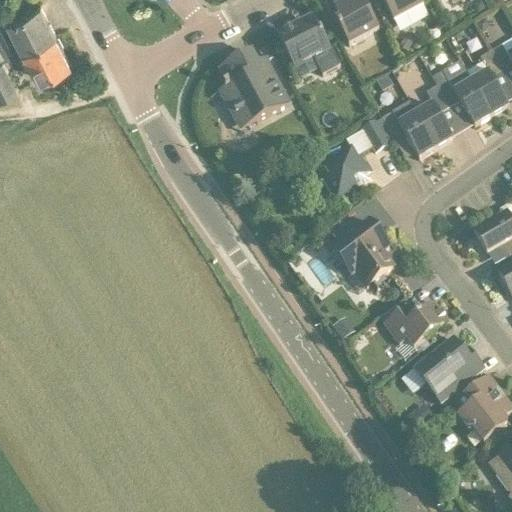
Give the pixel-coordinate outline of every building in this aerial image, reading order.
[(423,9),(418,0),(380,0),(380,1),(393,26),(423,9)] [(493,12),(501,7),(497,0),(487,0),(493,12)] [(379,33),(363,4),(348,12),(345,6),(334,12),(339,22),(335,25),(349,50),(379,33)] [(0,63),(3,62),(2,61),(8,58),(8,59),(24,52),(55,36),(40,6),(0,26),(0,44),(0,45),(0,44),(0,63)] [(481,37),(486,34),(488,27),(485,22),(475,27),(481,37)] [(328,53),(315,27),(299,36),(297,33),(279,42),(293,68),(310,59),(320,79),(338,69),(329,52),(328,53)] [(55,36),(24,52),(38,81),(70,65),(61,48),(63,47),(58,38),(57,38),(55,36)] [(511,59),(508,61),(501,50),(490,57),(502,79),(511,73),(511,59)] [(258,68),(252,57),(219,74),(228,91),(219,96),(241,135),(290,109),(266,63),(258,68)] [(493,85),(502,79),(490,57),(480,62),(488,77),(472,86),(471,86),(491,122),(509,112),(493,85)] [(3,62),(0,63),(0,100),(18,92),(17,91),(3,62)] [(471,86),(472,86),(465,74),(447,85),(442,76),(432,82),(437,91),(449,113),(460,107),(474,132),(491,122),(471,86)] [(388,79),(377,85),(383,96),(394,90),(388,79)] [(439,119),(449,113),(437,91),(426,97),(433,109),(417,118),(410,107),(409,108),(435,154),(454,144),(439,119)] [(419,164),(435,154),(409,108),(392,117),(381,123),(392,141),(394,145),(404,139),(419,164)] [(381,123),(377,126),(387,144),(392,141),(381,123)] [(375,157),(390,148),(376,124),(361,133),(375,157)] [(357,162),(351,152),(338,159),(336,156),(320,166),(329,181),(324,184),(337,206),(358,194),(353,185),(371,174),(363,159),(357,162)] [(288,173),(280,157),(261,168),(269,183),(288,173)] [(511,223),(508,217),(474,237),(487,259),(501,252),(507,263),(511,260),(511,223)] [(323,238),(330,247),(328,248),(344,268),(342,277),(350,277),(352,279),(352,280),(346,285),(357,299),(363,295),(373,287),(394,272),(382,256),(389,251),(369,225),(341,246),(337,241),(331,232),(323,238)] [(511,302),(511,301),(511,271),(498,279),(511,302)] [(448,327),(433,308),(413,324),(405,313),(384,329),(400,350),(407,344),(414,354),(448,327)] [(464,357),(453,343),(414,374),(441,409),(484,375),(468,354),(464,357)] [(501,406),(484,384),(453,408),(461,418),(457,421),(467,433),(473,434),(484,449),(507,432),(507,426),(505,423),(511,417),(511,412),(505,403),(501,406)] [(422,430),(412,417),(400,425),(410,439),(422,430)] [(511,478),(511,449),(487,468),(494,476),(500,472),(505,478),(511,478)]
